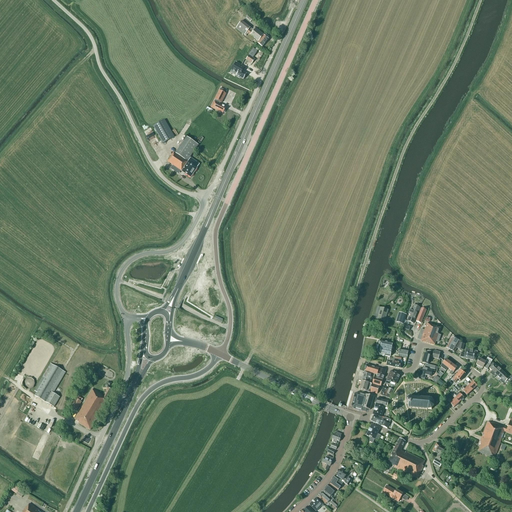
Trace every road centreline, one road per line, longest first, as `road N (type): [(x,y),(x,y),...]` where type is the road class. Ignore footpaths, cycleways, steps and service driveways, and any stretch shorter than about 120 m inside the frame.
road 1 (unclassified): [(219,353),(230,316),(214,249),(217,224),(315,0)]
road 2 (trunk): [(172,298),(304,0)]
road 3 (residential): [(387,368),(413,368),(422,344),(477,372),(483,386),(418,443),(368,422)]
road 4 (unclassified): [(206,198),(158,175),(85,30),(51,0)]
road 5 (unclassified): [(88,511),(145,393),(199,371),(219,353)]
road 6 (unclassified): [(65,511),(125,381),(125,319)]
road 7 (unclassified): [(206,198),(285,23)]
road 8 (unclassified): [(125,319),(116,288),(124,266),(182,242),(206,198)]
road 9 (tertiary): [(352,414),(219,353)]
road 10 (trunk): [(77,511),(128,403)]
